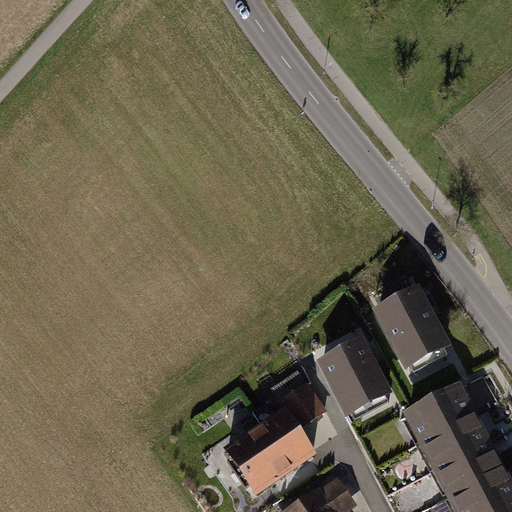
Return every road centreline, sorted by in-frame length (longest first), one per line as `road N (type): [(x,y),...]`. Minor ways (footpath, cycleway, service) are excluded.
road 1 (tertiary): [(244,0),(511,344)]
road 2 (unclassified): [(87,0),(0,101)]
